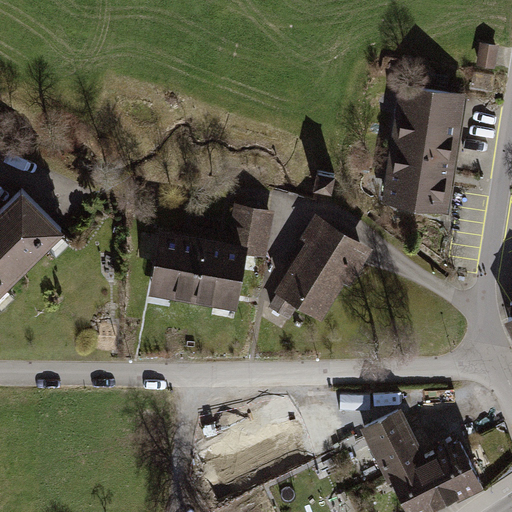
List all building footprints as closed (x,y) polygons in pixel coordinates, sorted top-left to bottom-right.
[(495,49),(477,46),(473,66),(492,70),(495,49)] [(448,212),(469,95),(399,83),(378,199),(448,212)] [(331,178),(314,175),(311,192),(328,195),(331,178)] [(21,187),(0,207),(0,291),(62,231),(21,187)] [(230,238),(159,229),(149,292),(236,307),(245,256),(264,259),(274,210),(234,205),(230,238)] [(370,240),(307,206),(293,232),(300,236),(264,302),(319,332),(370,240)] [(339,454),(319,412),(305,419),(293,393),(232,421),(238,435),(191,458),(216,511),(339,454)] [(399,407),(359,427),(381,471),(422,452),(399,407)] [(480,490),(454,436),(422,452),(448,505),(480,490)] [(401,511),(434,511),(448,505),(422,452),(381,471),(401,511)]
